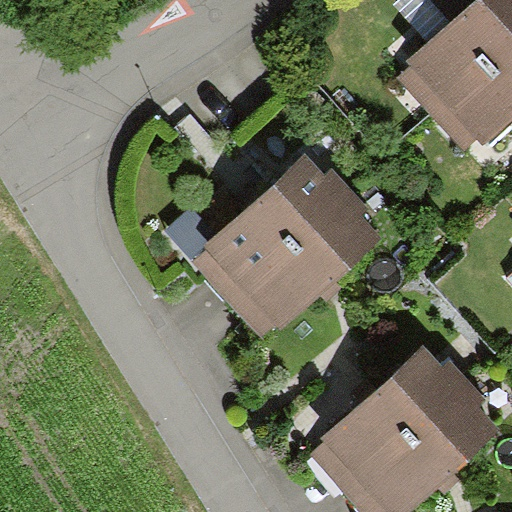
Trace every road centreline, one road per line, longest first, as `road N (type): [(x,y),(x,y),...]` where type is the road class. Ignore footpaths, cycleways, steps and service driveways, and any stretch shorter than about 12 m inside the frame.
road 1 (residential): [(21,136),(251,511)]
road 2 (residential): [(217,0),(21,136)]
